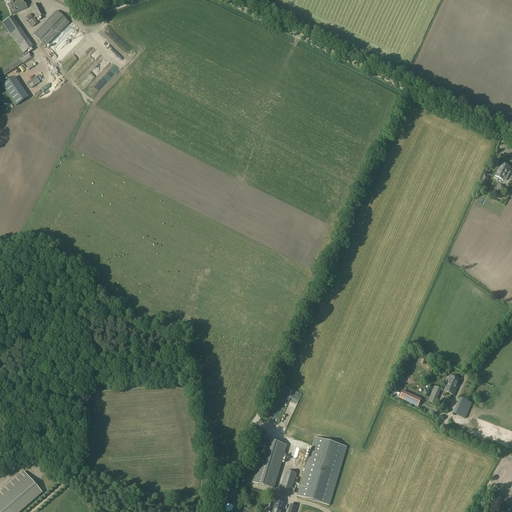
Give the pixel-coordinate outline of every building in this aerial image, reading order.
[(18,0),(15,2),(14,0),(10,0),(11,3),(8,5),(12,14),(27,8),(23,0),(18,0)] [(37,18),(44,15),(38,4),(31,7),(37,18)] [(46,47),(69,23),(57,11),(34,35),(46,47)] [(13,16),(0,17),(0,24),(0,26),(3,26),(3,30),(9,30),(8,25),(13,25),(13,16)] [(34,17),(28,22),(33,27),(38,23),(34,17)] [(23,53),(33,46),(19,26),(9,33),(23,53)] [(55,47),(50,53),(53,57),(59,51),(55,47)] [(4,76),(31,58),(27,52),(1,70),(4,76)] [(43,63),(48,68),(52,65),(46,59),(43,63)] [(30,89),(40,83),(36,77),(27,83),(30,89)] [(13,78),(2,86),(8,95),(15,105),(26,97),(13,78)] [(510,168),(502,164),(495,176),(503,180),(504,179),(506,180),(510,173),(508,172),(510,168)] [(484,188),(489,178),(483,176),(479,185),(484,188)] [(499,184),(495,193),(500,196),(504,186),(499,184)] [(454,396),(461,380),(450,376),(444,391),(454,396)] [(283,385),(280,391),(287,394),(290,389),(283,385)] [(434,404),(441,390),(435,387),(428,401),(434,404)] [(410,394),(402,391),(399,398),(407,402),(410,394)] [(465,418),(472,403),(461,398),(454,413),(465,418)] [(329,506),(347,447),(314,438),(297,496),(329,506)] [(263,441),(264,442),(253,483),(274,490),(287,448),(288,448),(289,447),(264,440),(263,441)] [(297,474),(286,470),(280,490),(291,493),(294,493),(295,490),(292,489),(297,474)] [(23,471),(0,490),(0,511),(20,511),(42,494),(23,471)] [(282,511),(285,503),(276,500),(272,511),(282,511)]
